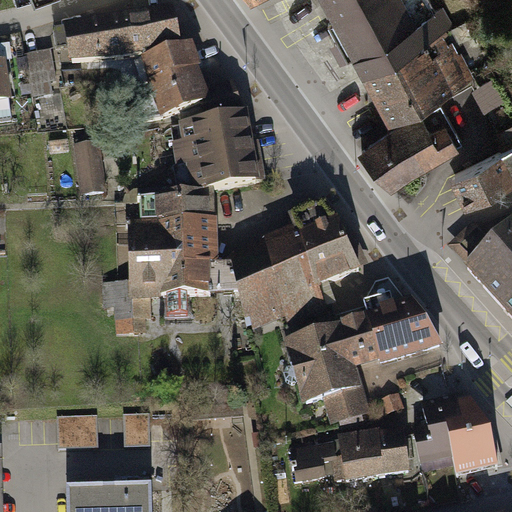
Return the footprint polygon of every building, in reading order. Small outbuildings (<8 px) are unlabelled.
[(433,0),(330,0),(399,122),(477,79),(433,0)] [(187,10),(74,27),(79,65),(151,59),(170,123),(248,108),(239,84),(216,88),(187,10)] [(53,49),(23,54),(30,98),(60,93),(53,49)] [(13,57),(0,58),(0,105),(20,102),(13,57)] [(425,113),(371,149),(401,193),(465,150),(444,119),(434,126),(425,113)] [(249,115),(180,126),(183,145),(173,147),(177,171),(187,169),(192,195),(267,182),(261,143),(254,144),(249,115)] [(511,126),(493,136),(505,154),(511,150),(511,126)] [(101,141),(78,145),(86,199),(109,195),(101,141)] [(511,150),(505,154),(459,177),(476,212),(511,193),(511,150)] [(157,224),(127,225),(127,231),(129,230),(131,283),(131,302),(133,302),(134,323),(153,322),(153,303),(164,302),(163,299),(212,297),(211,267),(219,267),(216,195),(156,197),(157,224)] [(303,235),(236,260),(262,329),(366,290),(334,204),(297,218),(303,235)] [(479,229),(457,250),(476,269),(498,248),(479,229)] [(511,236),(498,248),(476,269),(511,309),(511,236)] [(131,283),(103,284),(104,310),(115,310),(116,323),(134,323),(133,302),(131,302),(131,283)] [(418,310),(289,345),(308,415),(327,409),(334,432),(376,421),(372,405),(378,404),(371,378),(452,356),(445,331),(418,310)] [(399,399),(385,404),(391,422),(406,416),(399,399)] [(464,403),(457,405),(462,426),(448,429),(456,467),(458,485),(482,480),(489,478),(488,450),(471,402),(464,403)] [(462,426),(457,405),(441,408),(426,412),(431,431),(418,434),(427,474),(456,467),(448,429),(462,426)] [(101,416),(60,418),(62,450),(102,449),(101,416)] [(129,447),(153,446),(153,416),(128,416),(129,447)] [(412,478),(410,434),(340,440),(341,446),(290,452),(296,490),(334,486),(332,472),(352,469),(353,486),(412,478)] [(162,511),(162,495),(83,499),(83,511),(162,511)]
